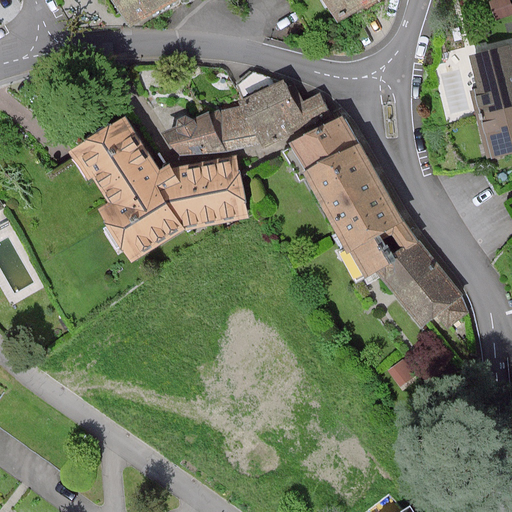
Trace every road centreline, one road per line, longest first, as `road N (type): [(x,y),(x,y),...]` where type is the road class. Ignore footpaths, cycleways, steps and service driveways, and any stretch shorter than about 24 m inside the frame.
road 1 (residential): [(51,52),(209,47),(346,76),(379,74)]
road 2 (residential): [(0,349),(226,511)]
road 3 (residential): [(379,74),(397,152),(494,324)]
road 4 (residential): [(506,511),(494,324)]
